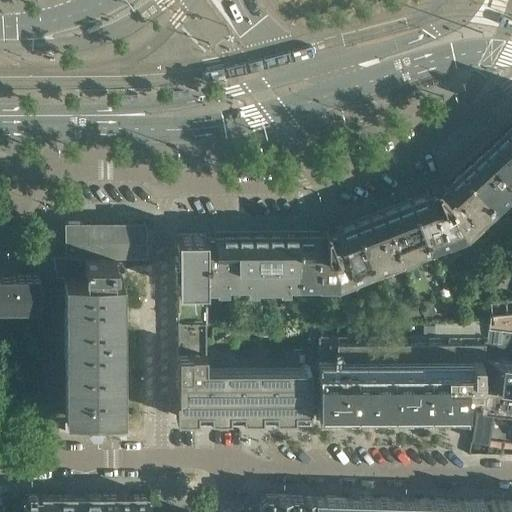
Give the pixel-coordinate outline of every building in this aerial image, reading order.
[(511,135),(505,129),(491,142),(491,143),(483,150),(511,181),(511,135)] [(511,188),(511,181),(483,150),(476,156),(461,169),(489,200),(503,188),(507,193),(511,188)] [(475,213),(489,200),(461,169),(446,183),(447,184),(440,190),(465,232),(479,219),(475,213)] [(465,232),(440,190),(431,194),(430,193),(412,200),(427,239),(444,232),(447,239),(465,232)] [(427,239),(412,200),(383,211),(401,256),(412,252),(409,246),(427,239)] [(401,256),(383,211),(355,222),(371,261),(388,254),(391,261),(401,256)] [(145,254),(145,220),(64,221),(64,255),(85,254),(86,255),(114,255),(145,254)] [(371,261),(355,222),(336,229),(336,231),(328,234),(336,282),(355,274),(353,268),(371,261)] [(227,286),(226,276),(236,276),(236,233),(177,234),(177,321),(205,321),(206,286),(227,286)] [(267,279),(266,233),(236,233),(236,276),(246,276),(246,286),(256,286),(256,279),(267,279)] [(297,275),(297,233),(266,233),(267,279),(278,279),(278,286),(287,286),(287,275),(297,275)] [(336,282),(328,234),(318,234),(318,233),(297,233),(297,275),(318,275),(318,282),(336,282)] [(64,255),(54,255),(58,272),(65,272),(85,272),(85,254),(64,255)] [(99,412),(123,412),(123,272),(114,272),(114,255),(85,254),(85,272),(65,272),(64,412),(87,412),(87,417),(85,418),(89,424),(97,424),(101,418),(99,417),(99,412)] [(0,304),(40,305),(39,287),(39,273),(0,273),(0,304)] [(350,308),(348,291),(338,293),(340,309),(350,308)] [(511,311),(489,313),(487,335),(479,396),(478,403),(511,407),(511,311)] [(310,372),(277,372),(274,372),(245,372),(242,372),(213,373),(213,367),(206,367),(206,351),(205,321),(177,321),(177,354),(177,397),(175,397),(175,417),(210,417),(210,416),(310,416),(310,414),(310,392),(310,372)] [(479,396),(487,335),(318,335),(318,415),(466,415),(466,400),(466,396),(479,396)] [(511,411),(475,407),(471,439),(489,441),(489,437),(511,439),(511,411)] [(73,511),(73,494),(22,494),(21,511),(73,511)] [(101,511),(101,494),(73,494),(73,511),(101,511)] [(148,511),(149,494),(101,494),(101,511),(148,511)] [(315,511),(314,495),(265,494),(263,494),(261,495),(260,496),(260,497),(260,498),(259,499),(259,511),(315,511)] [(348,511),(349,496),(314,495),(315,511),(348,511)] [(375,511),(376,497),(349,496),(348,511),(375,511)] [(402,511),(403,498),(376,497),(375,511),(402,511)] [(430,511),(431,498),(403,498),(402,511),(430,511)] [(458,511),(459,499),(431,498),(430,511),(458,511)] [(482,511),(485,500),(483,500),(459,499),(458,511),(482,511)] [(511,511),(511,500),(490,500),(488,511),(511,511)]
